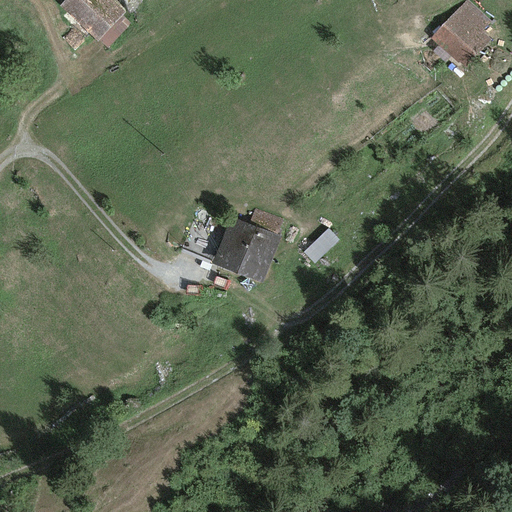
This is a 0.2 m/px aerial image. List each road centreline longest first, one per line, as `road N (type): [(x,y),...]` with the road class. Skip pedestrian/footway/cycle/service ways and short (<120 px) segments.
road 1 (track): [(0,482),(218,374),(367,269),(511,115)]
road 2 (track): [(0,165),(12,154),(39,153),(125,243),(173,279)]
